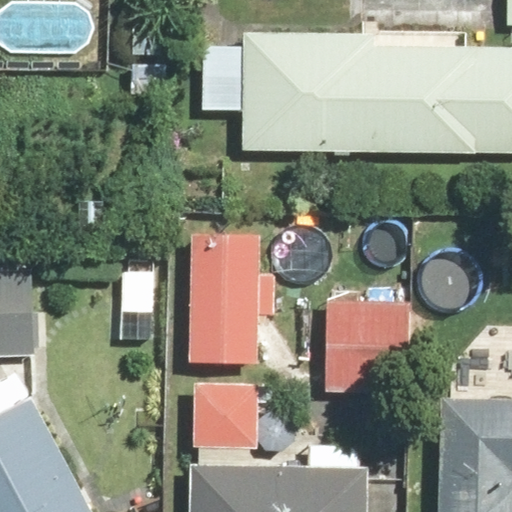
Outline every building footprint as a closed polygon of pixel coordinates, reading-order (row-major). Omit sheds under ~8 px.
[(178,29),(143,27),(138,95),(173,98),(178,29)] [(252,115),(251,150),(511,156),(511,41),(256,31),(255,43),(213,41),(210,113),(252,115)] [(274,233),(204,230),(198,362),(269,365),(274,233)] [(162,270),(127,268),(124,332),(159,334),(162,270)] [(0,363),(39,364),(39,272),(0,271),(0,363)] [(422,299),(335,295),(331,392),(418,395),(422,299)] [(104,511),(26,371),(0,385),(0,511),(104,511)] [(272,382),(203,379),(198,511),(377,511),(381,439),(319,437),(318,462),(268,460),(269,444),(272,382)] [(511,511),(511,394),(452,393),(448,511),(511,511)]
